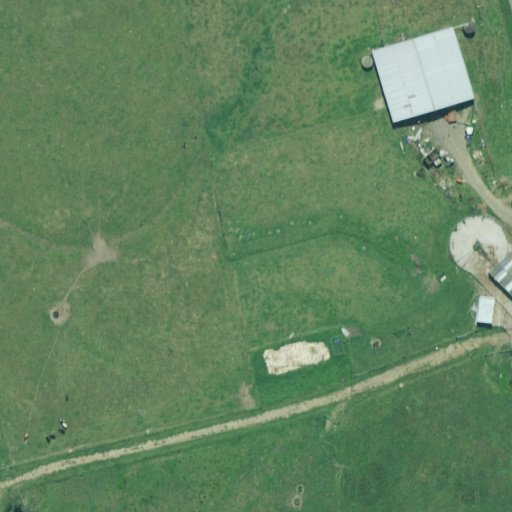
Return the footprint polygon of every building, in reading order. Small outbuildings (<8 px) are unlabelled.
[(472,100),(451,29),(372,52),(393,123),(472,100)] [(422,160),(427,167),(441,155),(436,148),(422,160)] [(511,261),(507,256),(489,273),(511,297),(511,261)] [(368,297),(353,279),(346,285),(360,303),(368,297)] [(493,298),(478,297),(476,323),(491,324),(493,298)] [(322,363),(315,337),(252,353),(259,379),(322,363)]
